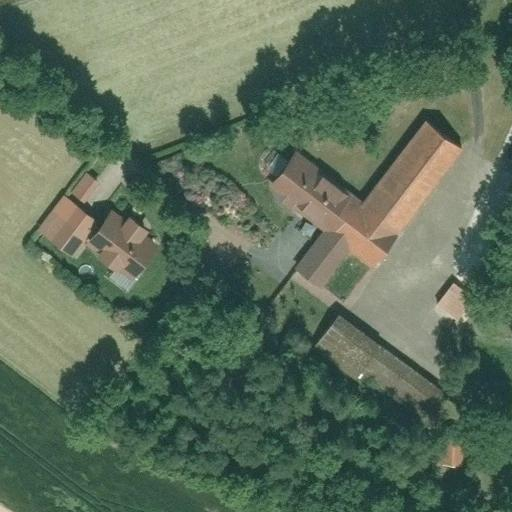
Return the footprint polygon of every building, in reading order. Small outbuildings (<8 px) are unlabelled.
[(334,237),(374,269),(469,148),(428,116),(334,237)] [(330,236),(360,199),(302,153),(272,189),(330,236)] [(80,170),(67,193),(83,201),(95,179),(80,170)] [(78,203),(51,239),(77,259),(104,223),(78,203)] [(119,214),(93,247),(139,283),(165,250),(119,214)] [(309,231),(277,269),(334,315),(365,276),(309,231)] [(455,286),(437,308),(456,324),(475,302),(455,286)] [(444,396),(348,318),(315,359),(411,437),(444,396)] [(458,462),(458,430),(443,429),(442,462),(458,462)]
